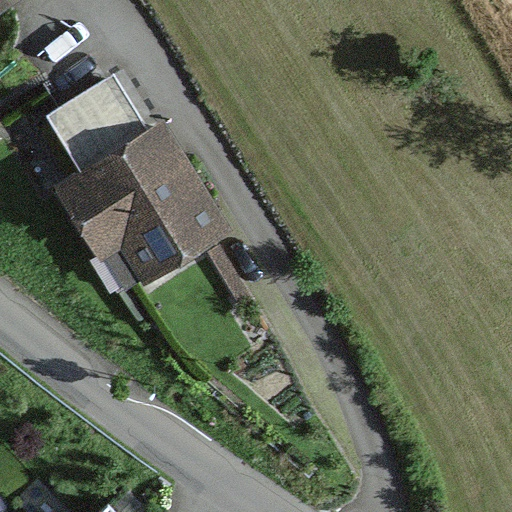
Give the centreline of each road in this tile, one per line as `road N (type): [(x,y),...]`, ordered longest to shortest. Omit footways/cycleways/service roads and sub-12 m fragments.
road 1 (residential): [(129,41),(304,310),(368,439),(388,511)]
road 2 (unclassified): [(0,311),(259,511)]
